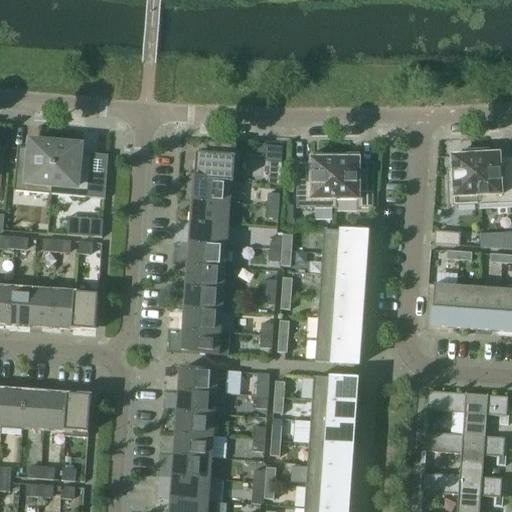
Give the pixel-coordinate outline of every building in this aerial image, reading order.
[(55,146),(30,143),(29,150),(18,149),(13,192),(51,196),(55,146)] [(194,180),(240,184),(240,182),(233,182),(236,146),(207,144),(207,156),(196,155),(194,180)] [(80,148),(55,146),(51,196),(88,199),(92,156),(80,154),(80,148)] [(448,207),(477,206),(475,152),(462,153),(462,157),(451,157),(451,170),(446,170),(448,207)] [(511,163),(511,158),(499,159),(499,155),(487,156),(487,152),(475,152),(477,206),(501,205),(501,186),(511,185),(511,163)] [(297,209),(335,209),(335,160),(322,160),(322,156),(310,156),(310,164),(297,164),(297,209)] [(335,160),(335,209),(335,202),(357,201),(357,209),(372,209),(372,164),(359,164),(359,156),(347,156),(347,160),(335,160)] [(267,186),(280,187),(282,164),(269,163),(267,186)] [(239,205),(240,184),(194,180),(193,202),(239,205)] [(266,207),(278,208),(279,196),(267,195),(266,207)] [(239,206),(239,205),(193,202),(191,223),(228,226),(229,206),(239,206)] [(278,220),(278,208),(266,207),(266,220),(278,220)] [(350,219),(349,233),(371,235),(372,220),(350,219)] [(226,248),(228,226),(191,223),(190,245),(226,248)] [(367,235),(335,233),(324,232),(322,255),(365,258),(366,243),(364,242),(364,237),(367,237),(367,235)] [(458,247),(459,235),(435,233),(434,246),(458,247)] [(501,235),(491,235),(491,245),(501,245),(501,235)] [(281,252),(291,253),(292,237),(282,236),(281,252)] [(13,251),(14,239),(3,238),(2,250),(13,251)] [(281,252),(282,239),(270,238),(269,251),(281,252)] [(14,239),(13,251),(24,252),(25,240),(28,240),(14,239)] [(56,254),(57,242),(46,241),(45,254),(56,254)] [(57,242),(56,254),(67,255),(68,243),(70,244),(70,243),(57,242)] [(92,245),(79,244),(78,256),(89,257),(90,245),(92,245)] [(225,268),(226,248),(190,245),(188,266),(234,270),(234,268),(225,268)] [(280,264),(281,252),(269,251),(268,263),(280,264)] [(290,268),(291,253),(281,252),(280,268),(290,268)] [(458,262),(459,253),(446,252),(446,261),(458,262)] [(459,253),(458,262),(471,263),(471,254),(459,253)] [(365,259),(365,258),(322,255),(321,276),(364,280),(365,264),(362,264),(363,259),(365,259)] [(501,265),(502,257),(489,256),(489,264),(501,265)] [(511,257),(502,257),(501,265),(511,265),(511,257)] [(233,292),(234,270),(188,266),(186,288),(233,292)] [(363,280),(364,280),(321,276),(319,298),(362,301),(363,286),(361,286),(361,280),(363,280)] [(281,295),(291,296),(292,280),(282,280),(281,295)] [(263,294),(275,295),(276,282),(264,282),(263,294)] [(454,329),(457,288),(434,286),(431,328),(447,329),(448,326),(453,327),(453,329),(454,329)] [(231,314),(233,292),(186,288),(185,310),(231,314)] [(475,331),(478,289),(457,288),(454,329),(469,330),(469,328),(474,328),(474,331),(475,331)] [(0,326),(8,327),(10,290),(0,289),(0,326)] [(497,332),(500,291),(478,289),(475,331),(490,332),(491,330),(496,330),(496,332),(497,332)] [(29,328),(32,292),(10,290),(8,327),(29,328)] [(53,293),(51,330),(95,333),(98,292),(74,290),(74,295),(53,293)] [(511,291),(500,291),(497,332),(511,334),(511,333),(511,291)] [(51,330),(53,293),(32,292),(29,328),(51,330)] [(274,307),(275,295),(263,294),(262,306),(274,307)] [(290,312),(291,296),(281,295),(280,311),(290,312)] [(362,302),(362,301),(319,298),(318,320),(361,323),(362,307),(359,307),(360,302),(362,302)] [(231,315),(231,314),(185,310),(183,332),(220,334),(229,335),(229,334),(220,333),(221,314),(231,315)] [(360,324),(361,323),(318,320),(316,341),(359,344),(360,329),(358,329),(358,323),(360,324)] [(278,338),(288,339),(289,323),(279,323),(278,338)] [(260,337),(272,338),(273,326),(261,325),(260,337)] [(229,335),(220,334),(183,332),(182,354),(228,358),(229,335)] [(271,351),(272,338),(260,337),(259,350),(271,351)] [(287,355),(288,339),(278,338),(277,354),(287,355)] [(359,345),(359,344),(316,341),(314,364),(357,367),(359,350),(356,350),(356,345),(359,345)] [(227,373),(181,370),(179,392),(225,396),(227,373)] [(356,384),(356,382),(313,379),(312,402),(355,405),(356,389),(353,389),(354,384),(356,384)] [(274,399),(283,400),(284,384),(275,383),(274,399)] [(256,398),(268,399),(269,386),(257,385),(256,398)] [(22,430),(25,394),(3,392),(0,429),(22,430)] [(223,417),(225,396),(179,392),(177,414),(223,417)] [(425,435),(505,440),(505,439),(485,438),(486,417),(501,418),(506,418),(507,406),(509,407),(509,406),(507,406),(508,399),(488,398),(488,396),(486,396),(486,397),(466,396),(466,395),(465,395),(465,396),(428,393),(426,413),(463,415),(462,437),(435,434),(427,434),(425,434),(425,435)] [(44,432),(46,395),(25,394),(22,430),(44,432)] [(64,433),(66,397),(46,395),(44,432),(64,433)] [(87,440),(90,404),(90,399),(66,397),(64,433),(63,438),(87,440)] [(267,411),(268,399),(256,398),(255,410),(267,411)] [(282,415),(283,400),(274,399),(272,415),(282,415)] [(354,406),(355,405),(312,402),(310,423),(353,426),(354,411),(352,411),(352,406),(354,406)] [(223,418),(223,417),(177,414),(176,435),(212,438),(214,418),(223,418)] [(353,427),(353,426),(310,423),(309,445),(351,448),(353,433),(350,432),(350,427),(353,427)] [(427,425),(427,434),(435,434),(436,426),(427,425)] [(270,442),(280,443),(281,427),(272,426),(270,442)] [(253,441),(265,442),(266,429),(254,428),(253,441)] [(211,459),(212,438),(176,435),(174,457),(211,459)] [(504,446),(505,440),(425,435),(423,453),(460,456),(459,477),(422,475),(502,481),(502,480),(482,478),(483,457),(498,458),(503,458),(504,447),(506,447),(506,446),(504,446)] [(264,454),(265,442),(253,441),(252,453),(264,454)] [(279,459),(280,443),(270,442),(269,458),(279,459)] [(351,449),(351,448),(309,445),(307,466),(350,469),(351,454),(349,454),(349,449),(351,449)] [(209,481),(211,459),(174,457),(173,479),(209,481)] [(350,471),(350,469),(307,466),(305,489),(348,492),(349,476),(347,476),(347,470),(350,471)] [(0,483),(8,484),(8,482),(10,482),(10,481),(8,481),(8,469),(0,468),(0,483)] [(40,481),(41,469),(30,468),(29,480),(27,479),(27,480),(40,481)] [(41,469),(40,481),(53,482),(53,481),(51,481),(52,470),(41,469)] [(265,486),(274,486),(276,470),(266,469),(265,486)] [(75,484),(75,483),(72,483),(73,471),(62,470),(61,482),(75,484)] [(253,484),(265,485),(265,473),(253,472),(253,484)] [(501,487),(502,481),(422,475),(420,494),(458,497),(456,511),(479,511),(480,498),(495,499),(496,499),(500,499),(501,487),(503,488),(503,487),(501,487)] [(208,503),(209,481),(173,479),(171,501),(208,503)] [(264,498),(265,485),(253,484),(252,497),(264,498)] [(39,499),(40,487),(26,486),(26,487),(28,487),(28,498),(39,499)] [(273,501),(274,486),(265,486),(264,501),(273,501)] [(40,487),(39,499),(50,500),(50,488),(53,488),(40,487)] [(74,490),(74,489),(61,488),(60,501),(71,501),(72,490),(74,490)] [(348,492),(305,489),(304,510),(331,511),(346,511),(348,498),(345,497),(346,492),(348,492)] [(207,511),(208,503),(171,501),(170,511),(207,511)]
